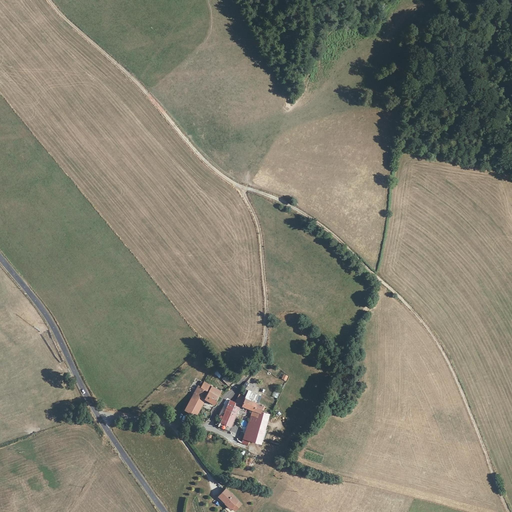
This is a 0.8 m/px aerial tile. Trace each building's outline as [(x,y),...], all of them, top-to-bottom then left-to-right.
[(219,391),(202,381),(200,386),(216,396),(219,391)] [(216,396),(200,386),(196,385),(184,411),(195,416),(203,400),(212,404),(216,396)] [(260,404),(243,398),(241,404),(250,408),(249,415),(255,418),(258,412),(260,404)] [(234,410),(222,405),(220,409),(233,415),(234,410)] [(233,415),(220,409),(214,420),(213,422),(213,424),(214,425),(216,428),(227,431),(233,415)] [(244,438),(249,440),(259,444),(267,415),(258,412),(255,418),(249,415),(243,438),(244,438)] [(230,511),(238,505),(226,491),(217,499),(222,505),(221,506),(225,511),(230,511)]
